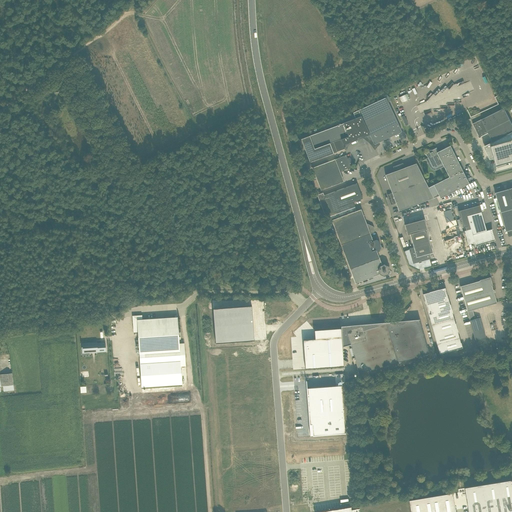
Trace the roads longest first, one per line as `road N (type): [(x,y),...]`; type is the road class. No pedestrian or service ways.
road 1 (unclassified): [(409,279),(371,178),(377,162),(452,130),(484,186),(511,177)]
road 2 (track): [(301,289),(301,277),(48,224)]
road 3 (secondary): [(251,0),(260,77),(307,252)]
road 4 (track): [(78,49),(139,176),(48,224)]
road 5 (unclassified): [(304,305),(273,340),(286,511)]
road 6 (track): [(133,4),(199,132),(138,163)]
road 7 (unknown): [(185,309),(207,511)]
road 8 (track): [(0,111),(137,0)]
road 9 (track): [(208,128),(236,265)]
road 10 (unknown): [(192,384),(139,390),(125,322)]
